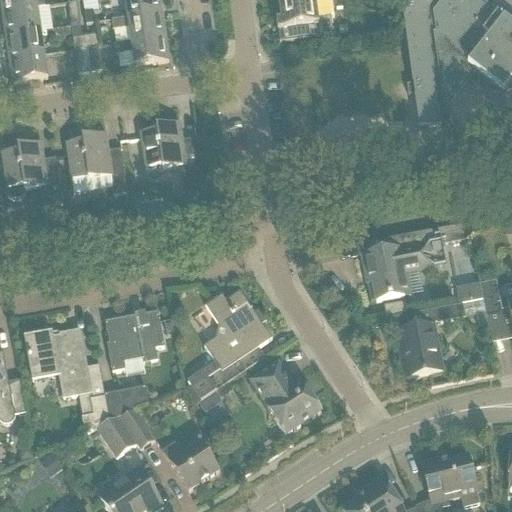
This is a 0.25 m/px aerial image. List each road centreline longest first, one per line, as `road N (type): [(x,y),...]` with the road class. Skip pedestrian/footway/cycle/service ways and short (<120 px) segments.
road 1 (residential): [(0,308),(273,259)]
road 2 (residential): [(384,437),(287,298),(273,259)]
road 3 (residential): [(0,116),(206,84)]
road 4 (residential): [(273,259),(250,77)]
road 5 (residential): [(260,511),(384,437)]
